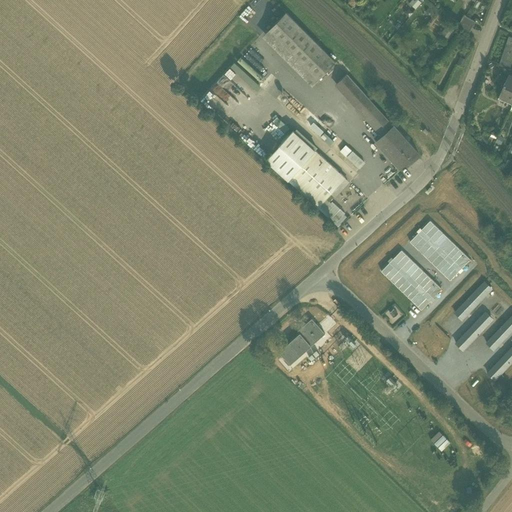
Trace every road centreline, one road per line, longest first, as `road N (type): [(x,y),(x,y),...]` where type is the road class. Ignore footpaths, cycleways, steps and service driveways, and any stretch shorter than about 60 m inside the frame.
road 1 (unclassified): [(321,272),(48,511)]
road 2 (unclassified): [(321,272),(511,450)]
road 3 (residential): [(501,0),(429,172)]
road 4 (unclassified): [(429,172),(321,272)]
